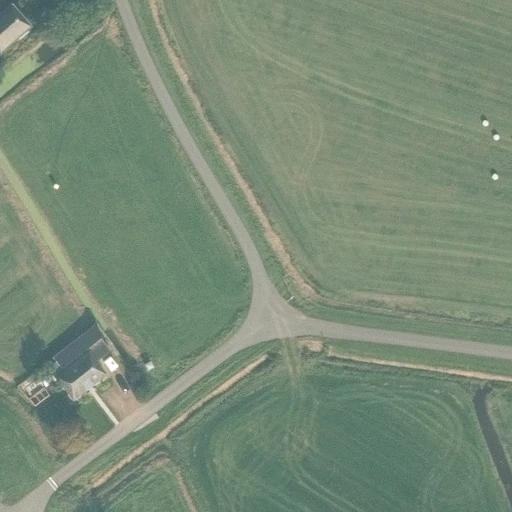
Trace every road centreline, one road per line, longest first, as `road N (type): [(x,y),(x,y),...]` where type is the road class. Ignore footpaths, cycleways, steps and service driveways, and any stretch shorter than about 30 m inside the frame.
road 1 (unclassified): [(280,307),(146,66),(120,0)]
road 2 (unclassified): [(25,511),(280,307)]
road 3 (unclassified): [(280,307),(340,332),(511,355)]
